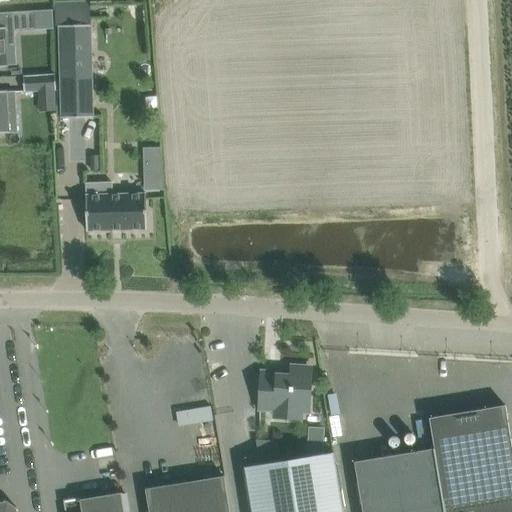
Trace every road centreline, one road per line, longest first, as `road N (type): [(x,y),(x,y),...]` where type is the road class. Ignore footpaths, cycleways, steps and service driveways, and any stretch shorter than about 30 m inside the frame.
road 1 (residential): [(0,301),(500,320)]
road 2 (residential): [(500,320),(478,0)]
